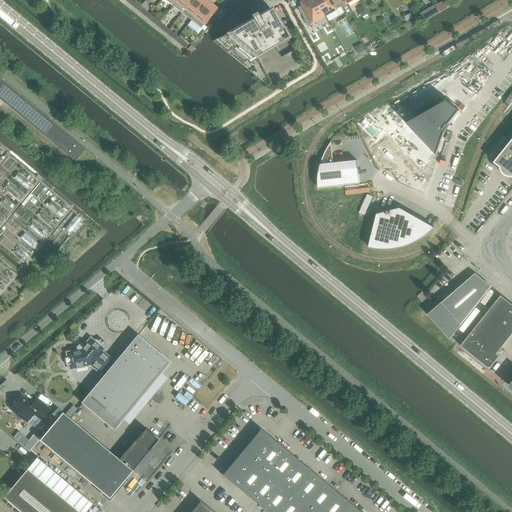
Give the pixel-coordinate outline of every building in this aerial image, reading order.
[(129,0),(128,3),(137,10),(140,6),(132,0),(129,0)] [(176,0),(172,5),(181,13),(191,0),(176,0)] [(191,0),(181,13),(190,20),(206,1),(204,0),(191,0)] [(308,25),(325,16),(316,0),(307,0),(302,3),(303,5),(298,8),(308,25)] [(316,0),(325,16),(342,6),(337,0),(316,0)] [(216,9),(206,1),(190,20),(200,28),(216,9)] [(441,3),(436,5),(441,12),(445,10),(441,3)] [(435,5),(428,9),(432,16),(439,12),(435,5)] [(137,10),(146,18),(150,14),(140,6),(137,10)] [(363,6),(357,9),(362,17),(368,14),(363,6)] [(251,19),(216,39),(244,62),(255,55),(271,83),(303,65),(270,8),(257,15),(255,12),(249,15),(251,19)] [(387,11),(382,14),(388,24),(394,21),(387,11)] [(411,13),(404,17),(406,22),(413,18),(411,13)] [(146,18),(156,25),(159,21),(150,14),(146,18)] [(346,18),(338,23),(346,37),(355,32),(346,18)] [(156,25),(165,33),(168,29),(159,21),(156,25)] [(165,33),(175,40),(178,36),(168,29),(165,33)] [(187,44),(178,36),(175,40),(184,48),(187,44)] [(361,43),(355,47),(359,54),(365,50),(361,43)] [(0,98),(75,162),(84,150),(8,86),(0,79),(0,98)] [(440,95),(402,117),(437,154),(444,132),(442,130),(447,123),(448,124),(459,110),(440,95)] [(369,113),(358,124),(358,125),(371,139),(375,143),(386,133),(395,142),(407,155),(416,165),(422,171),(422,170),(429,164),(438,155),(437,155),(437,154),(390,106),(389,105),(374,119),(369,114),(369,113)] [(511,176),(511,139),(494,162),(500,167),(500,168),(500,169),(501,170),(501,171),(502,171),(502,172),(503,173),(504,174),(505,175),(506,175),(506,176),(507,176),(508,176),(510,176),(511,176)] [(319,188),(360,184),(357,160),(333,163),(331,142),(325,153),(320,168),(318,179),(319,188)] [(18,173),(14,178),(28,190),(32,185),(18,173)] [(10,184),(5,189),(19,200),(23,195),(10,184)] [(5,199),(1,203),(11,211),(15,206),(5,199)] [(52,201),(47,206),(61,217),(65,212),(52,201)] [(400,208),(377,214),(368,247),(374,248),(379,249),(383,249),(387,249),(393,248),(398,247),(403,246),(408,245),(412,243),(418,240),(421,238),(424,236),(428,233),(431,230),(434,227),(433,227),(431,229),(423,221),(400,208)] [(43,211),(39,216),(52,228),(56,223),(43,211)] [(76,215),(64,229),(70,233),(81,219),(76,215)] [(33,222),(29,227),(43,239),(47,234),(33,222)] [(24,233),(20,237),(34,249),(39,245),(24,233)] [(20,248),(16,252),(26,260),(29,256),(20,248)] [(0,267),(0,275),(7,282),(11,277),(0,267)] [(431,313),(428,315),(449,339),(451,336),(491,287),(475,274),(441,304),(431,313)] [(511,304),(501,296),(491,308),(511,325),(511,304)] [(461,346),(486,366),(487,367),(488,367),(489,367),(490,367),(491,367),(492,366),(495,362),(493,359),(511,334),(511,325),(491,308),(461,346)] [(67,353),(67,356),(66,359),(66,361),(67,363),(69,365),(70,369),(90,364),(102,374),(103,373),(105,375),(83,402),(113,427),(121,418),(128,424),(166,377),(159,372),(167,362),(137,337),(115,364),(112,361),(113,360),(101,350),(103,349),(90,339),(84,346),(81,346),(79,346),(77,348),(76,351),(67,353)] [(13,404),(10,408),(16,413),(16,415),(20,418),(22,418),(27,421),(34,427),(41,419),(49,410),(43,404),(42,406),(35,400),(32,404),(21,395),(18,399),(16,399),(13,402),(13,404)] [(69,409),(65,414),(70,418),(73,413),(69,409)] [(102,445),(69,418),(62,412),(39,440),(109,498),(132,470),(119,460),(102,445)] [(146,427),(119,460),(132,470),(159,438),(146,427)] [(260,429),(244,448),(223,474),(221,473),(221,474),(266,511),(360,511),(259,428),(258,428),(260,429)] [(28,441),(23,446),(29,451),(34,445),(28,441)] [(78,511),(27,469),(26,469),(3,497),(21,511),(78,511)] [(213,511),(199,500),(198,500),(198,501),(199,502),(190,511),(213,511)]
